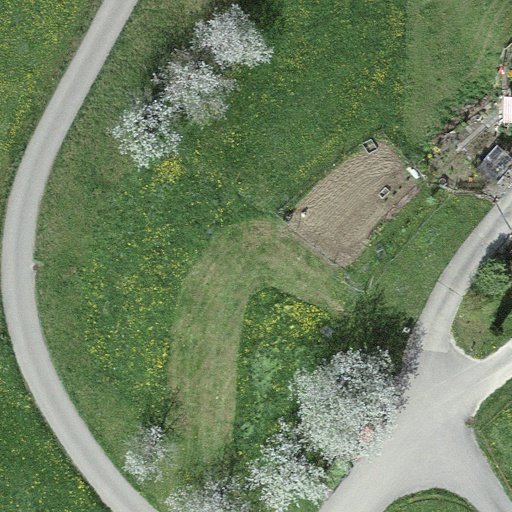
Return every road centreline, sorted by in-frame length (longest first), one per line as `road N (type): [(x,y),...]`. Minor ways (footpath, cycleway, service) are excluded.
road 1 (residential): [(118,0),(54,120),(26,189),(16,251),(23,328),(56,408),(137,511)]
road 2 (residential): [(350,511),(430,427),(426,341),(452,280),(511,202)]
